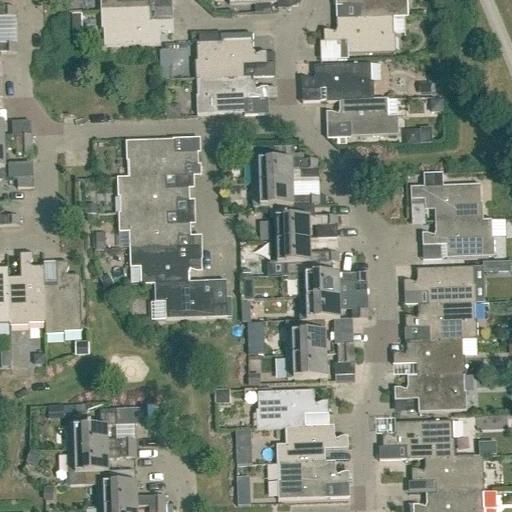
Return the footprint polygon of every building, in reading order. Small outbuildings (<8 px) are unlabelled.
[(100,0),(101,12),(148,11),(148,0),(100,0)] [(393,20),(407,20),(406,0),(398,0),(396,0),(335,0),(336,9),(349,9),(349,5),(358,4),(359,21),(393,20)] [(0,18),(15,18),(15,9),(0,9),(0,18)] [(148,11),(101,12),(101,32),(104,32),(104,49),(159,47),(159,37),(161,34),(168,36),(173,36),(173,23),(158,24),(158,28),(149,28),(148,11)] [(393,35),(393,20),(359,21),(336,21),(336,32),(335,34),(328,32),(323,32),(324,44),(338,44),(338,40),(347,39),(347,56),(396,55),(395,35),(393,35)] [(255,57),(253,53),(252,36),(220,38),(220,45),(196,46),(197,63),(195,63),(195,82),(254,80),(254,79),(244,80),(243,70),(250,70),(252,67),(266,67),(266,54),(261,54),(255,57)] [(0,55),(16,55),(16,45),(0,46),(0,55)] [(373,102),(373,101),(373,82),(371,82),(370,65),(314,68),(314,77),(313,81),(306,79),(301,79),(302,92),(315,91),(315,87),(325,87),(326,104),(339,104),(339,103),(373,102)] [(254,80),(195,82),(196,82),(197,82),(198,99),(196,99),(197,118),(245,117),(244,103),(253,103),(253,102),(268,102),(268,101),(277,101),(276,90),(267,90),(261,90),(256,92),(254,89),(254,80)] [(339,103),(339,104),(340,113),(338,116),(332,114),(326,114),(327,127),(350,126),(350,139),(398,137),(398,117),(388,118),(387,100),(373,101),(373,102),(339,103)] [(3,138),(3,124),(0,124),(0,147),(32,146),(32,137),(16,137),(16,138),(3,138)] [(127,164),(129,164),(130,180),(129,181),(165,179),(165,180),(186,179),(185,170),(188,166),(194,168),(198,168),(198,156),(184,156),(184,160),(175,161),(175,143),(127,144),(127,164)] [(16,155),(32,155),(32,146),(0,147),(0,182),(5,182),(4,148),(16,147),(16,155)] [(253,187),(293,186),(292,172),(318,171),(318,162),(302,162),(253,163),(253,187)] [(484,223),(483,205),(480,205),(479,187),(443,189),(442,175),(423,176),(423,179),(424,189),(411,190),(411,202),(425,202),(425,209),(435,209),(435,225),(484,223)] [(166,196),(165,180),(165,179),(129,181),(130,180),(117,180),(118,199),(120,199),(121,216),(167,215),(177,215),(176,206),(178,202),(183,204),(190,204),(189,191),(175,192),(175,196),(166,196)] [(18,191),(19,191),(34,191),(33,181),(18,182),(18,191)] [(294,208),(314,208),(319,207),(319,198),(293,199),(293,186),(253,187),(254,211),(270,211),(270,210),(294,209),(294,208)] [(1,206),(0,205),(0,228),(3,229),(3,228),(20,228),(19,218),(4,218),(0,216),(0,206),(1,206)] [(270,210),(270,211),(271,244),(310,243),(309,228),(338,228),(338,218),(314,219),(314,208),(294,208),(294,209),(270,210)] [(167,232),(167,215),(121,216),(119,216),(119,236),(129,235),(130,251),(178,250),(178,242),(179,237),(185,239),(191,239),(191,227),(176,227),(176,231),(167,232)] [(484,223),(435,225),(436,234),(434,239),(428,236),(422,236),(422,249),(437,248),(437,244),(446,244),(447,261),(495,259),(494,240),(492,240),(491,222),(484,223)] [(287,267),(287,278),(299,278),(333,277),(332,266),(339,266),(339,256),(310,257),(310,243),(271,244),(271,268),(287,267)] [(121,246),(101,246),(101,270),(121,270),(121,246)] [(154,287),(189,285),(189,277),(190,273),(196,275),(202,274),(202,263),(188,263),(188,267),(179,267),(178,250),(130,251),(130,270),(141,270),(141,287),(154,287)] [(43,289),(44,289),(43,269),(33,269),(30,268),(32,260),(32,256),(19,256),(20,271),(24,271),(24,279),(8,280),(7,280),(8,326),(8,328),(27,328),(27,325),(44,325),(45,325),(43,289)] [(498,264),(482,265),(482,274),(498,274),(498,264)] [(45,325),(44,325),(44,337),(64,336),(64,334),(81,333),(80,277),(70,278),(66,277),(68,270),(68,265),(55,265),(56,280),(60,280),(60,288),(44,289),(43,289),(45,325)] [(7,280),(8,280),(8,270),(0,270),(0,326),(8,326),(7,280)] [(474,306),(474,307),(476,307),(476,288),(473,288),(473,270),(417,272),(417,282),(416,286),(409,284),(404,284),(404,296),(419,296),(419,291),(427,291),(428,307),(428,308),(474,306)] [(300,301),(339,300),(339,286),(367,285),(366,276),(351,276),(333,277),(299,278),(300,301)] [(203,302),(202,284),(189,285),(154,287),(155,305),(165,305),(166,322),(231,320),(231,308),(213,308),(213,301),(203,302)] [(325,323),(340,323),(339,300),(300,301),(301,323),(325,323)] [(474,323),(474,307),(474,306),(428,308),(428,307),(418,307),(418,318),(416,321),(411,318),(405,318),(406,331),(420,331),(420,327),(429,326),(429,343),(461,342),(461,343),(477,342),(477,322),(474,323)] [(352,322),(368,322),(367,312),(351,313),(352,322)] [(326,358),(325,323),(301,323),(301,335),(286,335),(287,359),(326,358)] [(329,347),(346,347),(346,328),(329,328),(329,347)] [(462,359),(461,343),(461,342),(429,343),(406,343),(406,353),(404,357),(399,355),(393,355),(393,367),(408,367),(408,362),(417,362),(417,378),(417,379),(462,378),(462,379),(465,379),(464,359),(462,359)] [(337,357),(354,357),(353,347),(337,348),(337,357)] [(354,357),(337,357),(338,366),(354,366),(354,357)] [(326,358),(287,359),(287,383),(327,381),(326,358)] [(463,394),(462,379),(462,378),(417,379),(417,378),(407,379),(407,388),(406,392),(399,390),(394,391),(395,403),(409,402),(409,398),(418,398),(418,415),(466,414),(465,394),(463,394)] [(246,385),(233,385),(232,417),(246,417),(246,385)] [(257,432),(287,431),(287,430),(305,430),(305,429),(305,413),(313,413),(313,417),(328,416),(328,404),(321,404),(316,407),(314,404),(314,394),(258,396),(258,413),(257,413),(257,432)] [(107,443),(107,429),(116,428),(115,412),(115,411),(100,411),(100,429),(67,430),(68,453),(135,451),(135,442),(107,443)] [(139,428),(139,411),(115,412),(116,428),(139,428)] [(454,460),(454,459),(454,441),(452,442),(451,424),(396,426),(396,436),(394,440),(387,438),(382,438),(383,450),(397,449),(397,445),(406,445),(406,462),(424,461),(454,460)] [(334,428),(305,429),(305,430),(287,430),(287,431),(287,448),(277,448),(278,467),(280,467),(325,465),(325,448),(334,447),(334,451),(348,451),(348,439),(341,440),(337,442),(334,437),(334,428)] [(478,444),(478,457),(496,457),(495,444),(478,444)] [(109,487),(109,486),(108,461),(136,460),(135,451),(68,453),(69,477),(69,489),(96,488),(96,487),(109,487)] [(484,496),(484,495),(483,459),(473,459),(454,459),(454,460),(424,461),(424,470),(422,473),(417,470),(412,470),(412,484),(426,484),(426,480),(435,479),(436,496),(436,497),(481,495),(482,496),(484,496)] [(335,464),(325,465),(280,467),(280,484),(278,484),(279,502),(326,501),(326,488),(349,488),(349,475),(342,475),(337,477),(335,474),(335,464)] [(137,499),(136,485),(109,486),(109,487),(96,487),(96,488),(97,510),(165,508),(165,498),(137,499)] [(250,491),(236,492),(237,508),(251,507),(250,491)] [(496,508),(496,494),(484,495),(484,496),(482,496),(481,495),(436,497),(436,496),(425,496),(426,506),(424,510),(418,508),(413,508),(412,511),(484,511),(485,511),(493,511),(496,508)]
